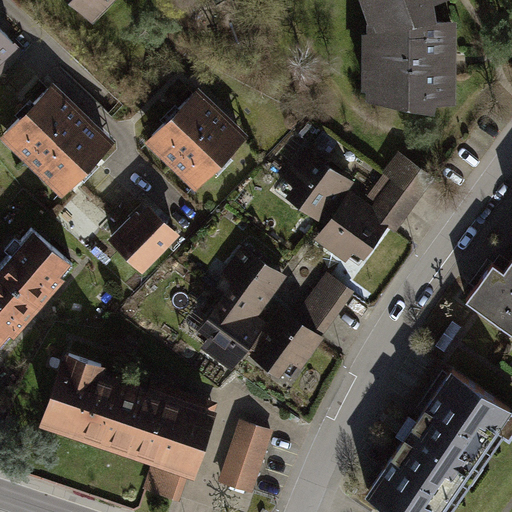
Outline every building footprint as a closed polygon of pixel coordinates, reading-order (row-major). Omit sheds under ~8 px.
[(69,0),(93,23),(115,0),(69,0)] [(360,0),(370,34),(366,34),(364,93),(370,93),(370,101),(439,115),(439,105),(458,105),(458,23),(441,24),(437,6),(452,0),(360,0)] [(0,76),(26,51),(0,22),(0,76)] [(59,83),(5,137),(66,197),(120,143),(59,83)] [(200,89),(147,141),(196,192),(250,141),(200,89)] [(294,187),(286,198),(326,227),(316,240),(347,263),(356,252),(363,257),(390,222),(395,226),(433,175),(400,151),(358,208),(345,199),(356,183),(307,147),(283,179),(294,187)] [(138,212),(110,240),(143,273),(180,236),(162,219),(149,205),(140,214),(138,212)] [(52,229),(0,281),(0,336),(12,349),(92,268),(52,229)] [(244,247),(224,274),(235,282),(206,321),(217,329),(202,348),(231,370),(245,351),(280,378),(291,363),(303,371),(327,340),(323,337),(356,293),(328,272),(294,319),(281,309),(271,323),(258,313),(285,277),(244,247)] [(511,256),(508,262),(503,267),(492,259),(464,297),(511,332),(511,256)] [(68,353),(41,435),(200,487),(227,405),(68,353)] [(511,425),(511,403),(448,360),(401,426),(361,485),(401,511),(442,511),(441,511),(500,427),(507,432),(511,425)] [(275,431),(242,421),(223,481),(255,492),(275,431)]
